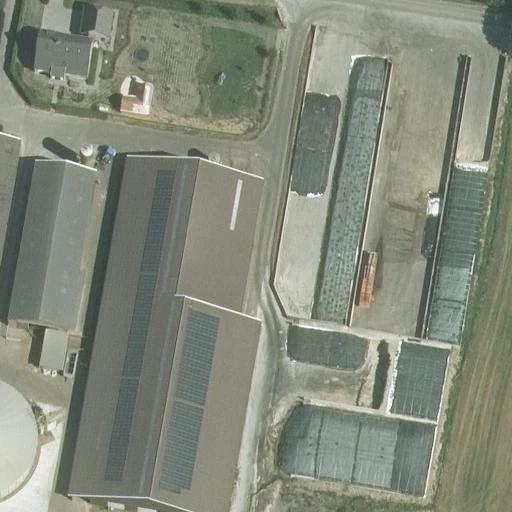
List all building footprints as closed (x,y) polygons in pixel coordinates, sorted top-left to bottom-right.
[(40,39),(34,73),(51,76),(50,82),(64,84),(65,78),(87,81),(93,41),(108,43),(112,17),(86,13),(81,40),(84,40),(83,48),(40,39)] [(364,65),(363,95),(375,96),(377,66),(364,65)] [(0,266),(21,144),(0,140),(0,266)] [(126,162),(68,502),(127,511),(228,511),(260,327),(240,323),(264,185),(126,162)] [(432,209),(424,271),(457,276),(471,168),(440,164),(434,209),(432,209)] [(35,168),(7,327),(45,333),(39,371),(63,375),(96,178),(35,168)] [(286,174),(268,307),(338,317),(357,183),(286,174)] [(0,476),(16,465),(34,418),(12,389),(3,386),(0,382),(0,476)] [(40,449),(32,493),(47,496),(54,452),(40,449)]
